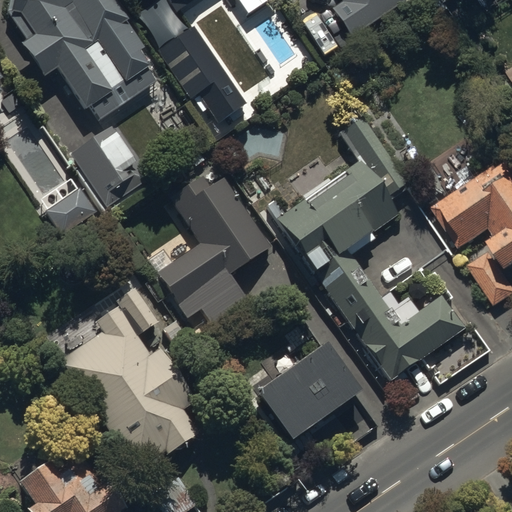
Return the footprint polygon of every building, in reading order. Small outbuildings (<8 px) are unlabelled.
[(145,57),(107,0),(10,0),(7,19),(27,49),(21,53),(43,87),(57,78),(85,120),(93,115),(100,126),(157,89),(138,61),(145,57)] [(145,0),(148,3),(152,0),(162,0),(176,21),(207,0),(145,0)] [(333,0),(328,4),(349,35),(401,0),(333,0)] [(226,82),(192,34),(157,57),(191,106),(226,82)] [(419,318),(408,302),(399,309),(391,297),(380,304),(350,260),(372,245),(369,241),(397,222),(386,206),(408,190),(363,125),(338,143),(358,171),(322,196),(285,221),(273,204),(264,210),(316,285),(318,283),(391,389),(465,338),(441,303),(419,318)] [(114,132),(70,162),(107,216),(151,186),(114,132)] [(511,158),(430,215),(458,256),(491,234),(500,246),(473,264),(503,307),(511,300),(511,289),(506,280),(511,276),(511,158)] [(271,254),(224,186),(212,195),(204,183),(171,206),(201,249),(155,280),(187,327),(202,317),(215,335),(250,311),(231,282),(271,254)] [(48,215),(43,219),(61,245),(97,220),(73,185),(42,206),(48,215)] [(158,330),(134,296),(112,311),(116,317),(96,331),(101,338),(58,369),(135,480),(163,460),(167,467),(200,444),(183,420),(197,411),(160,358),(150,365),(136,345),(158,330)] [(361,407),(325,356),(256,404),(292,455),(361,407)] [(117,511),(100,487),(97,490),(81,466),(56,483),(50,475),(18,497),(28,511),(117,511)] [(192,511),(196,510),(177,483),(141,509),(143,511),(192,511)]
